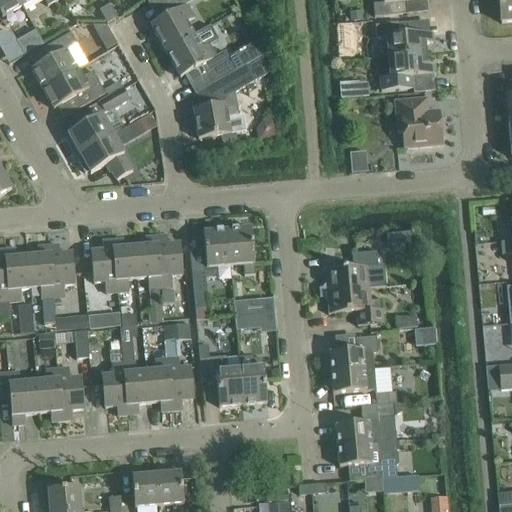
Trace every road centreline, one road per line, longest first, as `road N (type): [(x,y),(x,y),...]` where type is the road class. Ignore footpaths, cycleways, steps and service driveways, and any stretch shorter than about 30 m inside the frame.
road 1 (residential): [(284,193),(461,177),(474,153),(466,54)]
road 2 (unclassified): [(297,422),(284,193)]
road 3 (residential): [(11,482),(30,452),(215,436)]
road 4 (residential): [(179,203),(166,110),(119,26)]
road 5 (residential): [(70,213),(0,89)]
